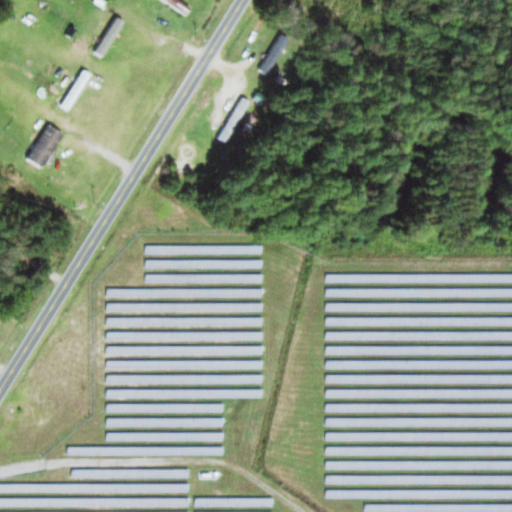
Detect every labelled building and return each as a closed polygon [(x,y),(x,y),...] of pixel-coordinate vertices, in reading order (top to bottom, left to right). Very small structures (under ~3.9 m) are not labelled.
[(191,6),(181,0),(161,0),(185,15),(191,6)] [(102,56),(123,20),(115,15),(94,52),(102,56)] [(90,74),(82,69),(62,104),(71,108),(90,74)] [(226,143),(254,104),(244,97),(216,136),(226,143)] [(66,133),(50,122),(28,157),(44,167),(66,133)]
